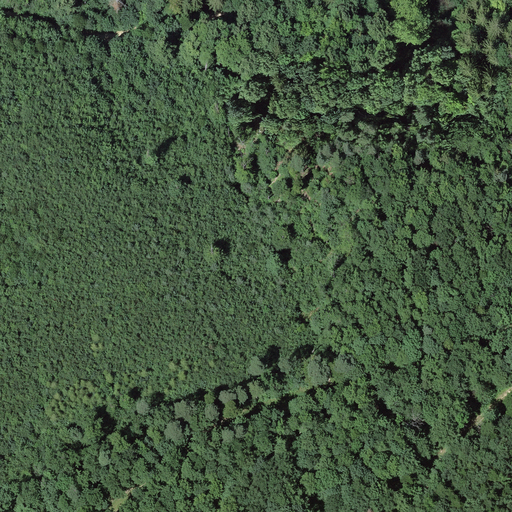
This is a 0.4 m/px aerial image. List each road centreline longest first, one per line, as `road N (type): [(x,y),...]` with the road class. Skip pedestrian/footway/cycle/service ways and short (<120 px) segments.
road 1 (track): [(511,328),(433,364),(262,412),(104,511)]
road 2 (track): [(0,15),(87,35),(379,0)]
road 3 (track): [(414,511),(455,446),(511,390)]
